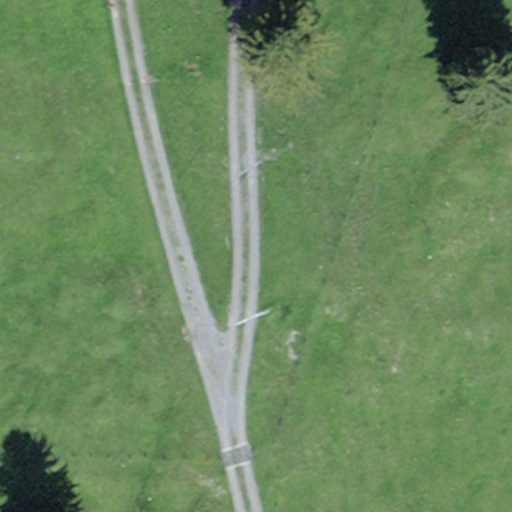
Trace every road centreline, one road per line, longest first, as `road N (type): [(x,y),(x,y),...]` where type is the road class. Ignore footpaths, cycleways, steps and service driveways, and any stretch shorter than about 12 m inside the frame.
road 1 (track): [(244,511),(127,44),(123,0)]
road 2 (track): [(220,423),(240,209),(238,0)]
